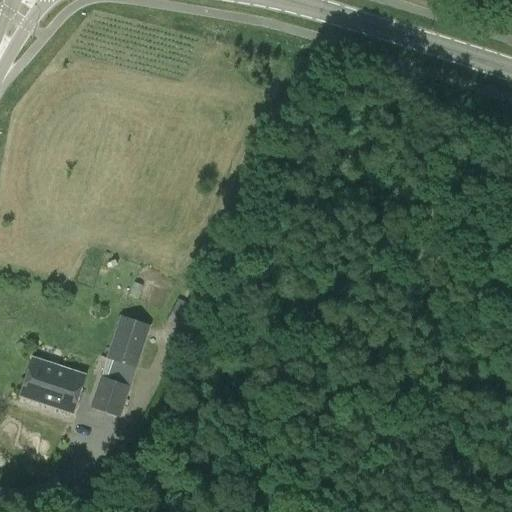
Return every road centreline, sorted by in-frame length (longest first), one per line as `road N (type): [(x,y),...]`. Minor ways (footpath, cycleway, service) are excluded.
road 1 (tertiary): [(275,0),(511,70)]
road 2 (unknown): [(0,480),(48,470),(90,443),(133,399)]
